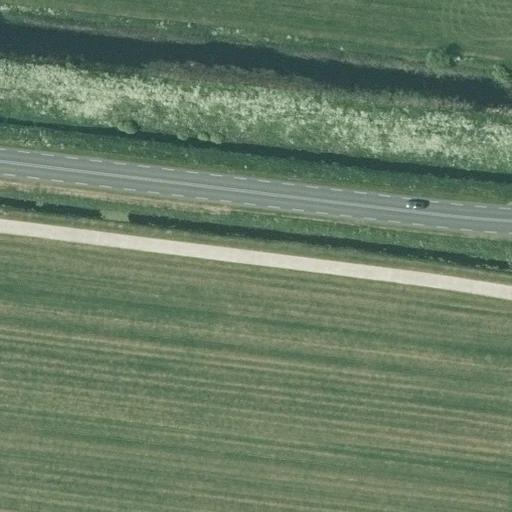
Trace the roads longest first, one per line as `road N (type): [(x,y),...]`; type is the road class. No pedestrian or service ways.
road 1 (track): [(0,229),(511,298)]
road 2 (primary): [(511,223),(0,165)]
